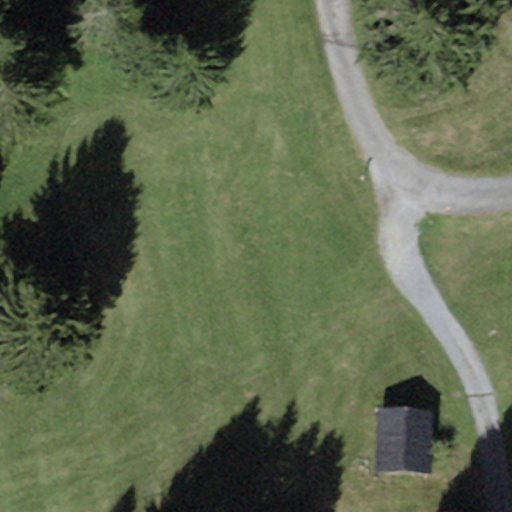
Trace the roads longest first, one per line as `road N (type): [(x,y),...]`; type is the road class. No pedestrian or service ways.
road 1 (track): [(496,511),(491,441),(471,369),(403,253),(404,184)]
road 2 (track): [(321,0),(362,112),(404,184)]
